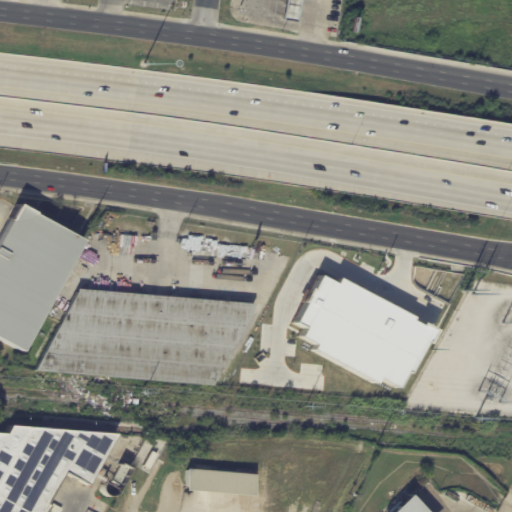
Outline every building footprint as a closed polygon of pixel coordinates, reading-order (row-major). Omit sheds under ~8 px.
[(297,0),(283,0),(279,20),(294,22),(297,0)] [(75,238),(80,240),(19,354),(0,343),(0,235),(8,221),(7,220),(16,204),(32,212),(31,214),(75,238)] [(426,325),(331,281),(330,283),(312,275),(290,324),(299,328),(295,337),(311,344),(307,352),(373,382),(374,379),(397,390),(426,325)] [(212,382),(209,386),(32,371),(74,292),(74,289),(251,304),(251,308),(212,382)] [(112,434),(115,434),(86,486),(63,473),(45,506),(47,507),(44,511),(0,511),(0,433),(4,434),(8,426),(112,434)] [(251,495),(251,496),(182,490),(184,468),(252,474),(251,495)] [(388,511),(407,494),(423,511),(388,511)]
